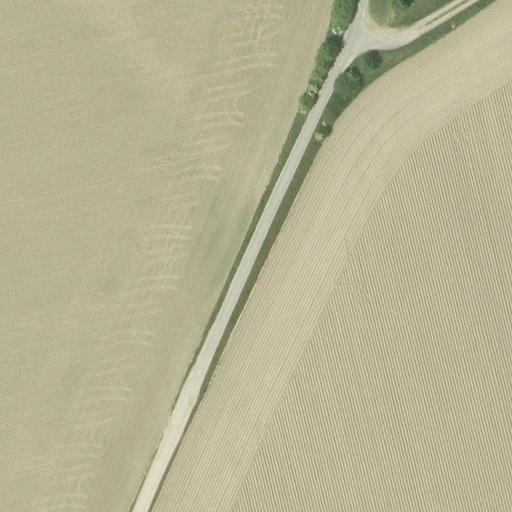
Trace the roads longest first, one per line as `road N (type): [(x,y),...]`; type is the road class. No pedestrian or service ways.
road 1 (track): [(137,511),(352,35)]
road 2 (track): [(352,35),(405,39),(468,0)]
